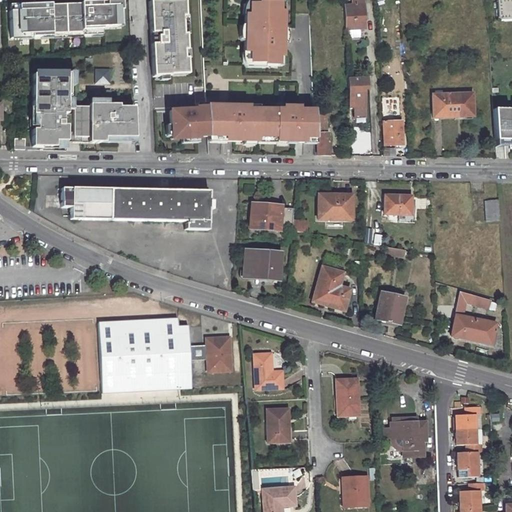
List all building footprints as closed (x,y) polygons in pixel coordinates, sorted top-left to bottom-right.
[(242,12),(242,15),(244,16),(245,15),(249,15),(249,4),(257,4),(258,3),(259,3),(259,0),(247,0),(247,1),(246,2),(243,6),(242,12)] [(362,0),(350,0),(351,4),(342,5),(344,28),(363,27),(362,0)] [(511,0),(494,0),(495,19),(499,20),(499,21),(511,20),(511,0)] [(186,76),(183,1),(148,2),(149,28),(151,28),(152,45),(150,45),(151,77),(186,76)] [(101,28),(116,28),(115,11),(120,11),(120,2),(104,2),(104,7),(99,7),(99,2),(88,3),(79,3),(79,4),(49,6),(49,5),(30,5),(16,6),(16,11),(8,12),(9,39),(19,39),(19,35),(30,35),(30,38),(39,38),(39,35),(50,34),(80,33),(81,36),(90,36),(90,33),(101,32),(101,28)] [(278,12),(278,3),(259,3),(258,3),(257,4),(249,4),(249,15),(245,15),(244,42),(244,52),(244,53),(250,53),(250,64),(264,64),(264,66),(265,66),(277,66),(277,57),(282,58),(282,43),(278,43),(278,35),(282,35),(282,26),(282,11),(278,12)] [(282,43),(286,43),(287,37),(287,30),(286,26),(282,26),(282,35),(278,35),(278,43),(282,43)] [(244,52),(242,52),(242,56),(242,60),(244,65),(246,68),(265,68),(265,66),(264,66),(264,64),(250,64),(250,53),(244,53),(244,52)] [(109,70),(93,70),(94,85),(109,85),(109,70)] [(54,146),(65,146),(66,130),(59,130),(59,126),(61,126),(61,115),(66,115),(66,96),(68,96),(68,74),(41,74),(41,75),(31,75),(31,115),(35,115),(36,130),(31,130),(31,148),(54,148),(54,146)] [(368,77),(346,78),(347,108),(352,108),(352,118),(359,118),(365,117),(363,88),(368,88),(368,77)] [(471,94),(432,96),(433,118),(453,117),(471,116),(471,94)] [(313,116),(313,111),(297,111),(297,108),(281,108),(281,111),(257,111),(247,111),(247,108),(218,107),(219,99),(204,99),(205,109),(206,138),(231,138),(231,143),(255,143),(255,138),(274,139),(274,143),(303,143),(315,143),(314,133),(313,116)] [(72,126),(71,143),(103,143),(103,138),(134,139),(132,108),(117,108),(117,105),(87,105),(87,108),(72,107),(72,121),(79,121),(79,125),(78,125),(78,126),(72,126)] [(170,139),(206,138),(205,109),(195,109),(195,111),(168,112),(170,139)] [(492,110),(494,148),(508,147),(508,149),(511,148),(511,115),(509,115),(509,110),(492,110)] [(324,116),(313,116),(314,133),(315,133),(316,156),(322,156),(328,156),(326,131),(324,131),(324,116)] [(400,122),(382,123),(383,146),(394,145),(401,145),(400,122)] [(13,139),(13,150),(24,151),(24,139),(13,139)] [(382,148),(382,157),(394,157),(394,149),(382,148)] [(69,205),(69,218),(148,221),(182,221),(181,230),(205,230),(206,210),(210,211),(210,201),(206,201),(206,192),(60,188),(60,205),(69,205)] [(335,195),(317,196),(317,219),(350,219),(350,195),(335,195)] [(385,196),(384,214),(410,215),(410,197),(398,196),(385,196)] [(498,201),(484,202),(486,223),(500,222),(498,201)] [(251,205),(250,227),(280,228),(280,222),(292,223),(293,206),(270,205),(251,205)] [(373,235),(374,244),(382,243),(381,234),(373,235)] [(384,247),(384,254),(404,257),(405,251),(384,247)] [(245,250),(244,272),(269,273),(269,276),(280,277),(280,251),(245,250)] [(322,271),(314,306),(330,309),(346,313),(351,294),(339,291),(343,275),(322,271)] [(380,293),(374,319),(387,322),(398,325),(404,299),(380,293)] [(490,299),(475,295),(473,302),(488,306),(490,299)] [(461,334),(460,339),(472,341),(490,344),(493,323),(455,317),(452,333),(461,334)] [(0,325),(0,399),(101,394),(98,326),(88,326),(88,321),(0,325)] [(177,321),(98,326),(101,394),(191,391),(190,361),(189,349),(188,329),(178,329),(177,321)] [(205,348),(206,361),(207,366),(210,366),(211,375),(231,374),(228,340),(205,342),(205,348)] [(190,361),(206,361),(205,348),(189,349),(190,361)] [(265,353),(249,354),(251,389),(280,388),(280,371),(266,372),(265,353)] [(345,382),(334,382),(336,417),(357,416),(355,381),(345,382)] [(475,429),(475,415),(480,414),(479,407),(464,408),(464,415),(454,416),(455,424),(455,430),(475,429)] [(288,409),(267,411),(268,441),(290,440),(288,409)] [(413,415),(401,415),(402,420),(391,420),(391,425),(391,434),(391,441),(395,445),(400,445),(407,445),(407,451),(419,450),(419,437),(422,437),(421,419),(413,419),(413,415)] [(475,429),(455,430),(455,439),(455,445),(464,445),(465,452),(477,452),(481,452),(481,444),(476,444),(475,429)] [(465,452),(456,453),(457,466),(457,477),(478,477),(477,452),(465,452)] [(366,479),(341,481),(342,510),(368,508),(366,479)] [(469,490),(459,491),(459,498),(460,508),(479,507),(478,489),(486,489),(485,483),(468,483),(469,490)] [(291,487),(260,489),(261,511),(279,511),(280,507),(292,506),(291,487)]
